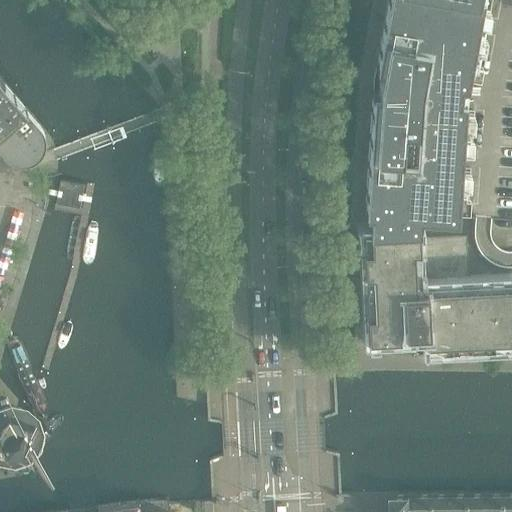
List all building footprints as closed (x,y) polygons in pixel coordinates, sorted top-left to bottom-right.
[(378,93),(369,226),(368,228),(369,228),(374,314),(375,314),(376,320),(374,320),(375,329),(376,329),(376,334),(376,335),(405,334),(405,333),(405,330),(425,329),(426,343),(511,337),(511,283),(469,286),(466,234),(418,237),(418,226),(418,211),(450,214),(511,218),(511,0),(393,0),(381,63),(381,65),(379,78),(378,90),(378,93)] [(38,124),(0,79),(0,148),(4,154),(8,157),(12,159),(16,161),(21,161),(26,161),(30,160),(35,157),(38,154),(41,150),(43,146),(44,141),(44,136),(43,132),(41,127),(38,124)] [(60,180),(55,204),(79,209),(84,185),(60,180)] [(23,439),(25,437),(26,435),(27,433),(28,432),(28,429),(29,427),(29,425),(29,423),(28,421),(28,419),(27,417),(26,415),(24,414),(23,412),(21,411),(19,410),(18,409),(16,408),(13,408),(11,407),(9,407),(7,408),(5,408),(3,409),(1,410),(0,410),(0,440),(2,441),(4,442),(6,443),(8,443),(10,444),(12,444),(14,443),(16,443),(18,442),(20,441),(22,440),(23,439)] [(511,511),(511,495),(393,496),(393,509),(392,509),(392,511),(511,511)] [(98,508),(98,511),(138,511),(139,511),(139,503),(98,508)]
